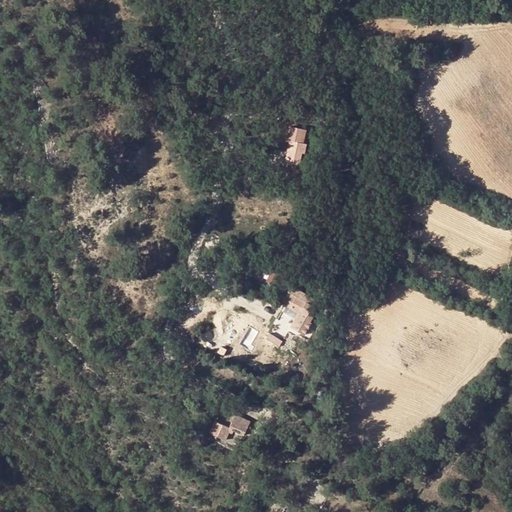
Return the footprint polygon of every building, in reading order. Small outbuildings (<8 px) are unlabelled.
[(279,148),(288,148),(288,125),(279,125),(279,148)] [(290,140),(286,160),(299,163),(302,152),(305,153),(307,144),(290,140)] [(306,336),(312,323),(311,322),(308,321),(310,316),(309,315),(314,306),(315,306),(318,301),(314,298),(313,299),(298,290),(295,295),(292,294),(285,305),(292,309),(298,313),(290,327),(306,336)] [(234,419),(230,428),(231,428),(245,435),(249,425),(246,424),(247,421),(235,416),(234,419)] [(231,428),(230,428),(223,425),(218,436),(226,439),(231,428)]
